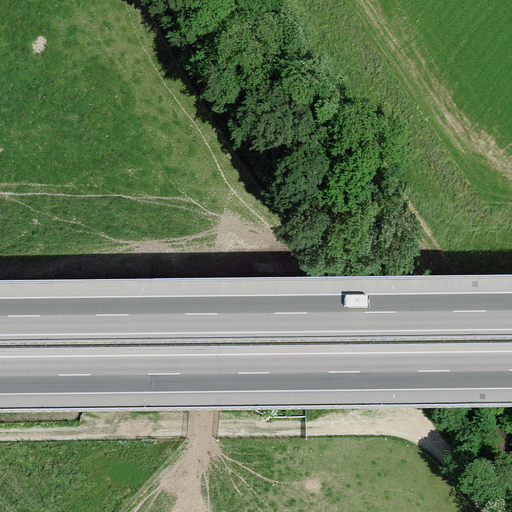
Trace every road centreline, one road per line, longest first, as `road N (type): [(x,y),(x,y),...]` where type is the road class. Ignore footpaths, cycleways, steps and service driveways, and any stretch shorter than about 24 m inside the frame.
road 1 (motorway): [(511,310),(0,316)]
road 2 (motorway): [(0,375),(511,370)]
